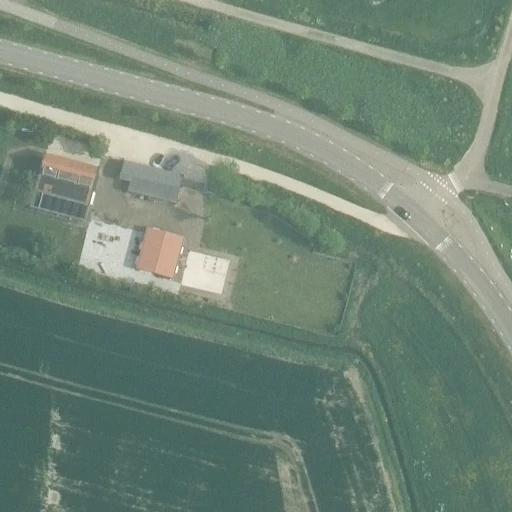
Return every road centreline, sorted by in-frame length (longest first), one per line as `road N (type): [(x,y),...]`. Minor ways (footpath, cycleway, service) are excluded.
road 1 (tertiary): [(416,220),(329,154),(267,125),(0,53)]
road 2 (tertiary): [(511,334),(481,286),(416,220)]
